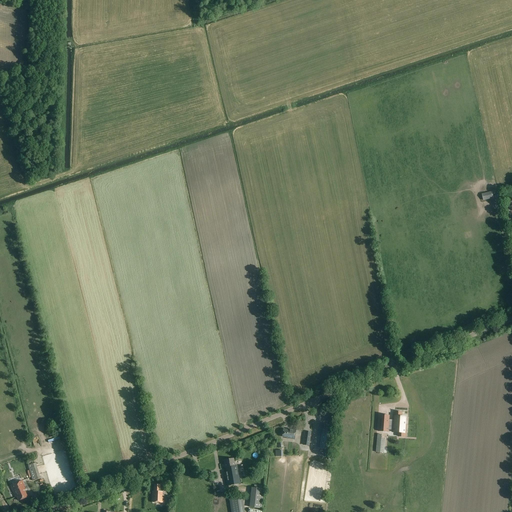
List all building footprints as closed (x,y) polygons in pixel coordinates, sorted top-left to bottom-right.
[(491,192),(482,194),(483,200),(493,198),(491,192)] [(388,432),(388,428),(399,428),(399,436),(405,437),(406,425),(405,425),(405,418),(401,418),(402,412),(396,412),(395,416),(394,416),(393,424),(388,424),(389,416),(380,415),(379,431),(388,432)] [(330,450),(333,426),(324,425),(321,449),(330,450)] [(286,437),(286,438),(294,439),(295,430),(290,429),(290,430),(283,429),(282,437),(286,437)] [(378,434),(376,452),(384,453),(386,435),(378,434)] [(320,453),(320,435),(313,435),(312,452),(320,453)] [(235,467),(234,459),(223,461),(225,468),(226,468),(226,472),(225,472),(227,486),(239,484),(237,467),(235,467)] [(219,491),(227,490),(222,463),(215,464),(219,488),(218,488),(219,491)] [(30,482),(32,481),(33,481),(34,480),(38,479),(35,468),(34,464),(29,465),(28,465),(26,466),(27,471),(30,482)] [(27,497),(23,488),(25,488),(22,481),(10,485),(15,497),(17,496),(18,500),(27,497)] [(163,503),(164,495),(162,495),(163,492),(160,492),(160,485),(154,484),(153,491),(152,491),(151,502),(163,503)] [(263,489),(261,489),(261,486),(254,485),(254,488),(253,488),(251,507),(261,508),(263,489)] [(241,511),(239,497),(229,499),(231,511),(241,511)]
